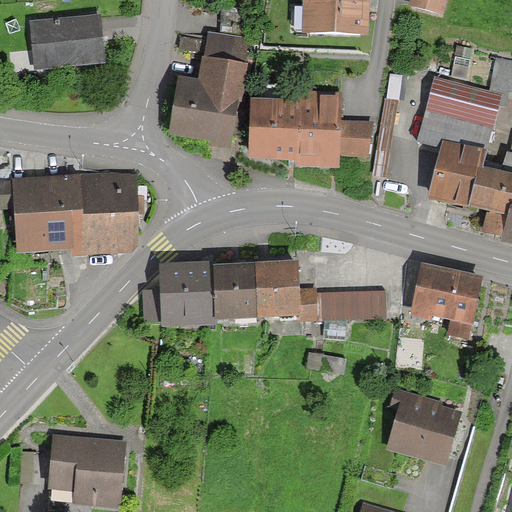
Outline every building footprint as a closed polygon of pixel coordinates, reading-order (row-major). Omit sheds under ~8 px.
[(304,0),(303,37),(369,40),(370,0),(304,0)] [(447,0),(410,0),(409,6),(443,15),(447,0)] [(222,8),(220,35),(250,38),(253,11),(222,8)] [(101,17),(30,25),(35,72),(106,64),(103,37),(101,17)] [(232,149),(247,67),(245,67),(249,42),(208,35),(204,59),(202,59),(198,82),(180,78),(169,137),(232,149)] [(511,62),(498,58),(489,92),(504,96),(500,109),(506,110),(510,94),(511,94),(511,62)] [(407,78),(391,76),(374,177),(386,179),(399,101),(403,102),(407,78)] [(418,147),(441,153),(444,143),(487,153),(500,109),(504,96),(489,92),(436,77),(418,147)] [(298,103),(250,102),(248,162),(296,163),(296,169),(341,170),(341,159),(373,160),(374,124),(341,123),(342,95),(298,94),(298,103)] [(487,153),(444,143),(441,153),(430,202),(469,211),(479,171),(484,172),(487,153)] [(511,154),(507,153),(501,176),(511,178),(511,154)] [(511,178),(501,176),(484,172),(479,171),(469,211),(488,216),(484,235),(503,240),(510,215),(511,215),(511,178)] [(137,210),(136,176),(118,174),(80,176),(82,222),(84,259),(131,256),(139,247),(137,210)] [(82,222),(80,176),(41,178),(13,179),(13,184),(0,185),(0,201),(1,214),(14,214),(16,258),(71,255),(71,260),(84,259),(82,222)] [(511,215),(510,215),(503,240),(502,245),(511,247),(511,215)] [(300,290),(299,261),(255,263),(257,319),(301,317),(300,290)] [(257,319),(255,263),(214,267),(216,321),(257,319)] [(216,321),(214,267),(214,264),(161,265),(162,288),(147,289),(148,325),(163,324),(163,328),(216,327),(216,321)] [(483,278),(422,265),(411,319),(432,324),(433,319),(453,323),(450,336),(468,340),(471,326),(473,326),(483,278)] [(319,289),(300,290),(301,317),(301,323),(320,323),(319,295),(319,289)] [(386,293),(319,295),(320,323),(386,320),(386,293)] [(445,402),(396,388),(389,412),(397,414),(386,452),(448,470),(465,413),(444,407),(445,402)] [(101,440),(54,436),(49,492),(74,494),(73,505),(122,510),(128,442),(101,440)] [(398,511),(365,502),(361,511),(398,511)]
